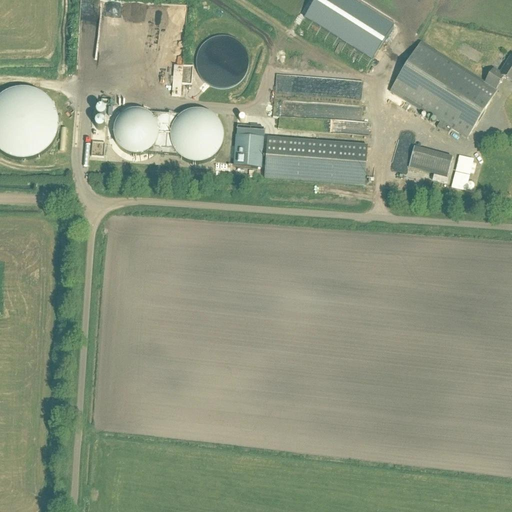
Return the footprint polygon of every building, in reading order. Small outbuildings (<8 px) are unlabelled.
[(297,0),(291,11),(374,63),(395,29),(348,0),(297,0)] [(176,25),(175,14),(158,14),(159,26),(176,25)] [(270,43),(278,37),(272,28),(264,34),(270,43)] [(484,86),(420,45),(390,93),(440,124),(437,129),(448,136),(451,132),(467,141),(497,93),(495,92),(503,79),(511,85),(511,59),(511,58),(500,75),(493,71),(484,86)] [(175,67),(175,99),(185,99),(185,67),(175,67)] [(278,78),(278,93),(294,93),(295,78),(278,78)] [(106,119),(107,110),(98,109),(97,118),(106,119)] [(76,112),(75,149),(83,149),(84,112),(76,112)] [(115,143),(117,147),(119,150),(122,152),(125,154),(127,155),(130,157),(134,157),(138,157),(142,157),(145,155),(149,154),(152,151),(154,149),(156,145),(158,142),(159,138),(159,134),(159,132),(158,129),(157,125),(155,122),(154,120),(151,118),(150,116),(147,114),(143,113),(141,112),(137,112),(135,112),(132,112),(130,113),(128,113),(125,115),(121,117),(120,118),(118,121),(116,125),(115,126),(114,128),(114,132),(113,134),(114,138),(114,140),(115,143)] [(198,112),(194,113),(192,113),(188,114),(186,115),(184,116),(181,118),(179,119),(178,121),(176,122),(175,124),(174,125),(173,127),(171,131),(170,135),(170,137),(170,141),(171,145),(172,149),(173,151),(174,153),(176,156),(178,158),(179,159),(182,162),(184,163),(186,164),(188,165),(192,166),(194,166),(196,166),(198,166),(200,166),(204,165),(208,164),(210,163),(212,162),(214,160),(215,159),(217,157),(220,154),(221,152),(222,150),(223,146),(224,142),(224,138),(223,134),(223,132),(221,128),(219,124),(218,123),(215,120),(212,117),(208,115),(206,114),(202,113),(198,112)] [(282,131),(293,130),(293,119),(282,119),(282,131)] [(304,123),(295,122),(294,130),(303,130),(304,123)] [(236,138),(233,168),(262,171),(264,140),(236,138)] [(367,148),(267,140),(264,180),(364,188),(367,148)] [(94,157),(106,158),(106,144),(94,144),(94,157)] [(452,160),(414,150),(408,169),(447,180),(452,160)]
